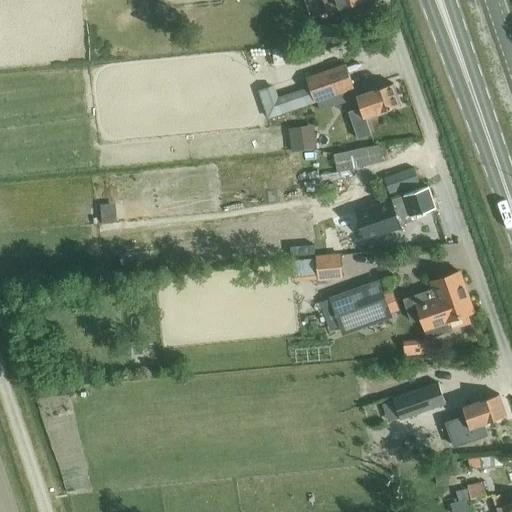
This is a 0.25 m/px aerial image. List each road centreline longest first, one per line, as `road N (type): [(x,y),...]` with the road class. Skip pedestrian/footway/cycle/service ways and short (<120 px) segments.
road 1 (track): [(47,511),(0,370)]
road 2 (primary): [(511,212),(466,81)]
